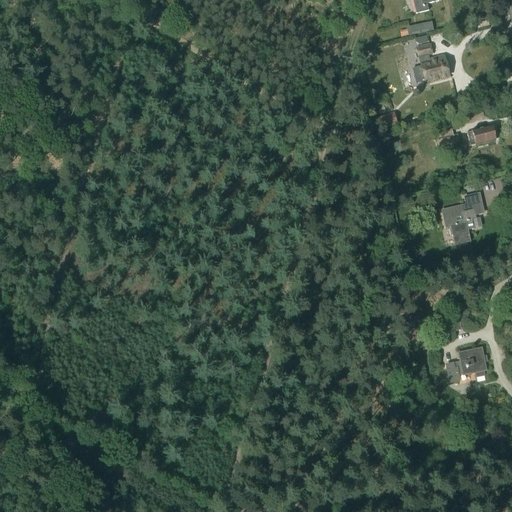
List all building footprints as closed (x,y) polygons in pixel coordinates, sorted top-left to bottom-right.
[(412,0),(416,15),(428,12),(427,5),(441,1),(440,0),(412,0)] [(488,21),(476,24),(477,30),(489,27),(488,21)] [(401,38),(433,31),(431,23),(406,28),(406,30),(400,31),(401,38)] [(430,45),(426,46),(415,48),(418,59),(419,59),(433,56),(430,45)] [(373,59),(376,55),(374,49),(369,48),(365,53),(367,58),(373,59)] [(440,63),(439,59),(429,62),(430,65),(421,67),(424,82),(448,76),(445,61),(440,63)] [(386,131),(385,129),(397,125),(394,113),(373,119),(377,132),(381,131),(382,132),(386,131)] [(470,147),(494,141),(491,128),(466,133),(470,147)] [(436,141),(453,137),(451,130),(434,134),(436,141)] [(456,136),(453,137),(436,141),(439,151),(453,147),(452,145),(458,143),(456,136)] [(474,228),(471,216),(483,213),(479,194),(464,198),(466,205),(442,211),(446,228),(450,227),(455,245),(469,241),(467,230),(474,228)] [(453,332),(461,331),(458,315),(450,316),(453,332)] [(483,376),(482,371),(485,371),(480,349),(458,354),(461,368),(456,369),(457,375),(462,374),(462,376),(475,373),(476,378),(483,376)]
